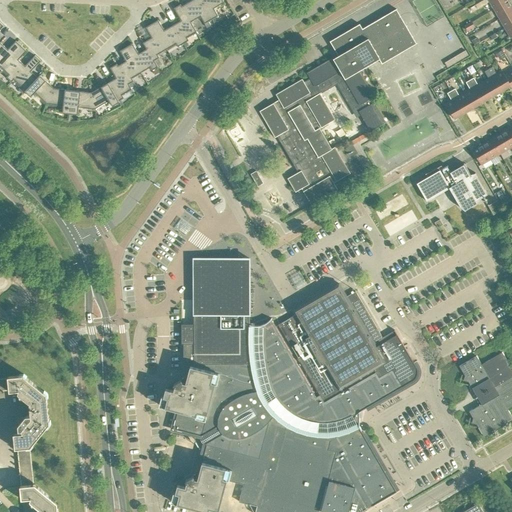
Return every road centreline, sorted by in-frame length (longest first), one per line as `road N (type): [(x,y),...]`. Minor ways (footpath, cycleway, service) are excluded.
road 1 (residential): [(0,8),(53,64),(83,71),(132,22),(137,1)]
road 2 (residential): [(76,243),(126,208),(182,130)]
road 3 (residential): [(182,130),(227,67),(267,32)]
road 4 (residential): [(511,449),(404,511)]
